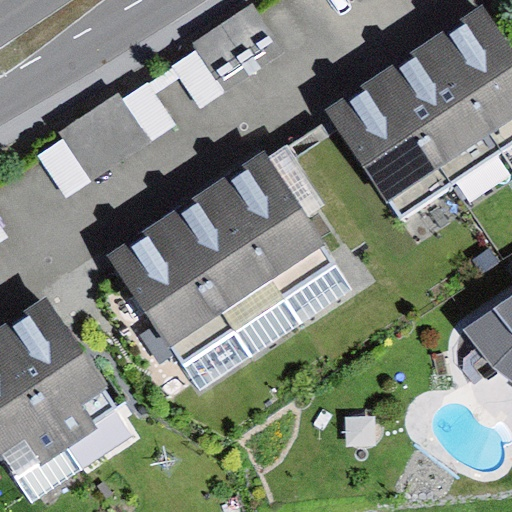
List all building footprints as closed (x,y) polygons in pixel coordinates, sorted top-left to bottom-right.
[(199,52),(174,69),(205,115),(291,56),(258,9),(255,5),(195,46),(199,52)] [(511,57),(483,15),(432,49),(502,153),(511,146),(511,57)] [(432,49),(385,79),(454,185),(502,153),(432,49)] [(385,79),(326,118),(398,222),(454,185),(385,79)] [(63,142),(41,157),(70,201),(177,129),(150,88),(126,104),(120,95),(59,136),(63,142)] [(263,159),(218,189),(288,297),(335,266),(263,159)] [(218,189),(167,224),(239,331),(288,297),(218,189)] [(167,224),(112,259),(183,369),(239,331),(167,224)] [(511,302),(465,334),(492,374),(511,386),(511,302)] [(45,308),(0,337),(0,350),(70,455),(120,422),(45,308)] [(0,350),(0,466),(16,491),(70,455),(0,350)]
